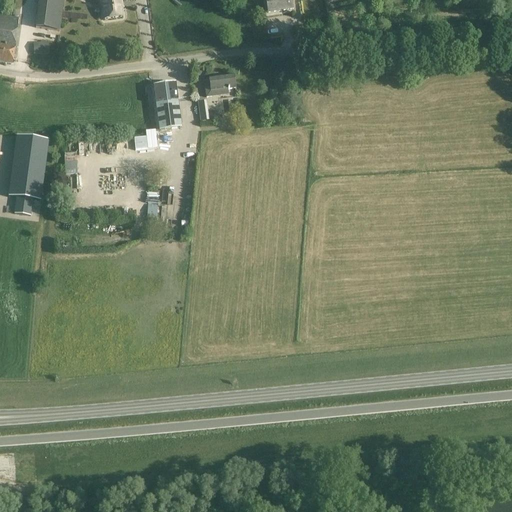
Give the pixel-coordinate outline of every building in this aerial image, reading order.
[(38,0),(35,29),(52,31),(59,32),(63,0),(38,0)] [(101,0),(104,20),(121,18),(118,0),(101,0)] [(265,0),(268,14),(292,10),(290,0),(265,0)] [(0,63),(12,66),(15,50),(14,50),(18,19),(0,16),(0,63)] [(34,44),(34,55),(48,55),(48,44),(41,44),(41,40),(35,40),(35,44),(34,44)] [(209,83),(204,84),(206,99),(212,98),(211,92),(235,89),(233,76),(209,80),(209,83)] [(176,83),(153,87),(160,132),(182,129),(176,83)] [(202,122),(209,121),(207,103),(200,104),(201,114),(202,122)] [(164,135),(149,137),(151,149),(166,147),(164,135)] [(16,138),(8,198),(16,199),(14,215),(30,217),(33,201),(41,202),(49,142),(16,138)] [(158,220),(158,204),(148,204),(147,220),(158,220)]
